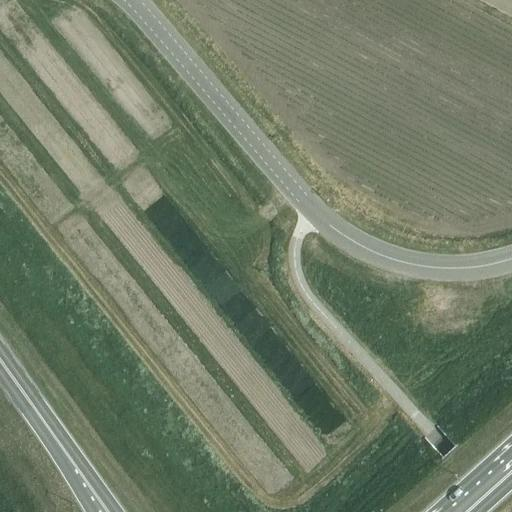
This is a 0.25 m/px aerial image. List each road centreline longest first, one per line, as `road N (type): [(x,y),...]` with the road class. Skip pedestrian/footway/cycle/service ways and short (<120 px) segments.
road 1 (unclassified): [(133,0),(315,205),(359,238),(424,262),(511,256)]
road 2 (secondary): [(105,511),(0,362)]
